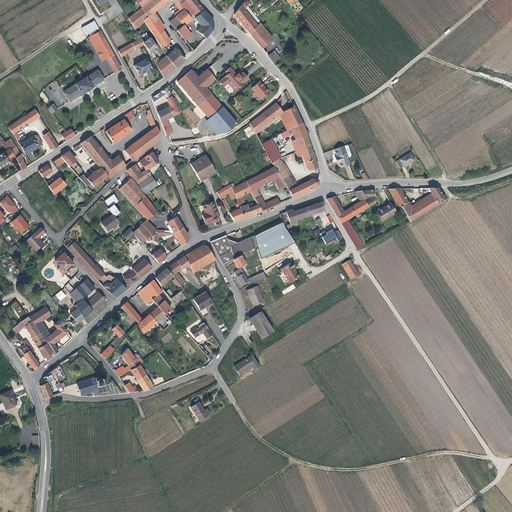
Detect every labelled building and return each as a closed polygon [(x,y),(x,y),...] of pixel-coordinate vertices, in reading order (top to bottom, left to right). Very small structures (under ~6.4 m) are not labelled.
[(135,0),(141,8),(151,0),(135,0)] [(161,47),(163,46),(170,42),(162,29),(152,14),(154,12),(168,0),(173,0),(179,9),(177,10),(178,11),(174,14),(175,14),(174,15),(175,16),(183,10),(179,4),(176,0),(151,0),(141,8),(148,17),(144,19),(144,20),(145,22),(151,31),(161,47)] [(197,31),(205,38),(213,29),(213,21),(199,6),(194,0),(184,0),(179,4),(183,10),(175,16),(183,25),(183,26),(191,20),(189,17),(192,15),(201,26),(197,31)] [(245,1),(234,15),(261,48),(269,42),(243,10),(247,7),(245,5),(247,2),(245,1)] [(243,10),(269,42),(272,39),(260,23),(247,6),(247,7),(243,10)] [(141,8),(128,19),(134,28),(144,20),(144,19),(148,17),(141,8)] [(152,14),(162,29),(165,27),(154,12),(152,14)] [(169,20),(177,30),(183,25),(175,16),(169,20)] [(134,28),(135,30),(145,22),(144,20),(134,28)] [(98,28),(94,21),(80,29),(84,36),(88,33),(98,28)] [(176,30),(184,40),(191,34),(183,26),(183,25),(177,30),(176,30)] [(98,28),(88,33),(90,37),(100,31),(98,28)] [(106,59),(114,73),(121,69),(100,31),(90,37),(88,38),(101,61),(106,59)] [(140,39),(142,42),(149,38),(146,33),(139,37),(140,39)] [(72,44),(79,50),(88,41),(81,35),(72,44)] [(142,42),(144,44),(149,54),(151,53),(152,52),(156,49),(149,38),(142,42)] [(118,51),(121,57),(144,44),(142,42),(140,39),(118,51)] [(170,62),(175,68),(184,60),(176,50),(174,50),(169,54),(166,57),(170,62)] [(274,51),(268,56),(273,64),(279,59),(274,51)] [(149,54),(164,77),(175,68),(170,62),(166,57),(166,56),(160,61),(158,58),(156,57),(153,53),(152,55),(151,53),(149,54)] [(147,58),(133,66),(139,76),(145,72),(147,74),(152,71),(149,67),(151,65),(147,58)] [(236,76),(230,68),(225,72),(227,75),(219,82),(223,88),(228,83),(235,91),(248,80),(242,73),(239,76),(238,75),(236,76)] [(207,70),(198,78),(190,69),(178,80),(176,81),(181,86),(198,106),(211,94),(206,87),(215,80),(207,70)] [(63,92),(69,102),(103,80),(97,70),(63,92)] [(268,92),(264,87),(263,88),(261,85),(262,85),(259,81),(251,89),(260,99),(268,92)] [(172,99),(166,89),(153,97),(152,98),(155,106),(166,99),(169,104),(168,107),(157,113),(166,135),(172,133),(167,119),(179,113),(172,99)] [(175,97),(172,99),(179,113),(181,111),(179,106),(180,106),(177,101),(176,101),(175,97)] [(47,108),(51,113),(56,110),(53,104),(47,108)] [(274,104),(249,124),(255,134),(278,115),(281,113),(274,104)] [(281,113),(278,115),(286,130),(290,128),(302,123),(294,106),(281,113)] [(14,132),(38,117),(34,111),(25,116),(24,114),(17,118),(18,120),(8,127),(17,141),(19,139),(14,132)] [(131,111),(121,118),(123,120),(125,123),(134,117),(131,111)] [(226,132),(236,124),(226,112),(216,120),(226,132)] [(151,127),(155,126),(151,114),(148,115),(146,116),(151,127)] [(125,123),(123,120),(104,132),(112,143),(130,132),(129,130),(131,129),(127,123),(125,124),(125,123)] [(124,151),(132,161),(156,142),(159,136),(156,127),(124,151)] [(61,134),(65,141),(74,135),(73,133),(70,128),(61,134)] [(42,136),(51,150),(57,146),(48,132),(42,136)] [(19,144),(25,154),(41,144),(37,136),(34,135),(19,144)] [(106,176),(108,178),(118,171),(109,160),(90,137),(80,144),(100,168),(106,176)] [(272,139),(263,143),(272,162),(282,157),(272,139)] [(0,154),(0,167),(14,158),(10,151),(8,147),(6,145),(3,147),(6,150),(0,154)] [(14,158),(20,170),(25,167),(15,147),(10,151),(14,158)] [(66,152),(60,157),(71,169),(77,176),(86,187),(90,184),(93,188),(106,176),(100,168),(97,170),(96,168),(88,175),(89,176),(86,178),(83,174),(82,170),(66,152)] [(316,167),(311,152),(302,156),(307,169),(309,170),(316,167)] [(134,165),(126,171),(131,178),(134,182),(137,180),(139,182),(149,175),(146,170),(158,162),(151,153),(139,161),(145,170),(139,175),(135,171),(137,169),(134,165)] [(334,157),(336,162),(338,161),(339,163),(341,170),(350,167),(346,153),(334,157)] [(409,153),(394,162),(399,169),(413,160),(409,153)] [(109,160),(118,171),(124,166),(116,155),(109,160)] [(215,173),(205,155),(189,164),(199,182),(215,173)] [(435,165),(430,156),(423,160),(428,169),(435,165)] [(279,159),(272,163),(274,167),(279,177),(286,186),(287,188),(291,186),(296,183),(284,164),(279,159)] [(47,165),(38,171),(42,177),(51,172),(47,165)] [(270,170),(246,182),(251,191),(255,200),(261,197),(256,189),(260,187),(259,186),(273,179),(279,190),(286,186),(279,177),(274,167),(274,168),(270,170)] [(59,178),(65,185),(77,176),(71,169),(59,178)] [(48,186),(55,198),(58,196),(56,193),(65,185),(59,178),(58,177),(48,186)] [(131,178),(118,189),(134,206),(145,196),(134,182),(131,178)] [(289,190),(292,198),(312,189),(317,186),(320,180),(313,179),(292,189),(289,190)] [(246,182),(232,189),(235,198),(236,199),(243,195),(251,191),(246,182)] [(230,185),(216,192),(226,209),(229,207),(224,198),(229,195),(231,200),(235,198),(232,189),(230,185)] [(408,202),(399,188),(388,189),(400,207),(410,221),(420,215),(416,209),(412,211),(406,202),(408,202)] [(444,200),(437,188),(420,188),(420,192),(430,192),(431,193),(437,204),(444,200)] [(375,195),(374,190),(360,191),(354,192),(360,202),(343,211),(334,197),(326,199),(344,229),(348,227),(349,226),(346,220),(356,214),(357,216),(361,214),(360,212),(375,203),(375,197),(374,197),(365,202),(363,198),(367,196),(375,195)] [(420,215),(437,204),(431,193),(411,205),(408,201),(408,202),(406,202),(412,211),(416,209),(420,215)] [(109,208),(119,201),(114,194),(104,201),(109,208)] [(238,204),(239,207),(243,206),(242,204),(245,202),(243,195),(236,199),(238,204)] [(12,214),(17,210),(14,207),(15,206),(6,196),(0,201),(0,203),(7,212),(9,211),(12,214)] [(145,196),(134,206),(147,220),(156,212),(145,196)] [(258,205),(261,211),(279,203),(277,197),(265,203),(261,196),(261,197),(255,200),(258,205)] [(54,202),(44,209),(49,216),(59,209),(54,202)] [(212,202),(203,205),(206,214),(202,215),(206,224),(212,222),(213,223),(213,222),(215,221),(216,222),(217,221),(217,220),(218,219),(212,202)] [(292,212),(292,210),(286,211),(290,224),(296,223),(295,220),(324,210),(321,202),(292,212)] [(228,213),(233,222),(244,218),(239,207),(238,204),(235,205),(237,209),(228,213)] [(239,207),(244,218),(257,213),(254,206),(253,206),(252,204),(245,206),(245,205),(243,206),(239,207)] [(383,222),(384,221),(397,213),(391,204),(383,209),(378,212),(377,212),(383,222)] [(28,226),(19,215),(10,222),(20,233),(28,226)] [(111,215),(100,223),(106,231),(118,223),(114,218),(116,218),(114,215),(113,216),(111,215)] [(322,226),(329,223),(326,216),(319,219),(316,220),(318,224),(320,223),(322,226)] [(173,232),(181,227),(176,217),(167,222),(173,232)] [(141,225),(151,235),(154,232),(155,230),(146,220),(141,225)] [(297,227),(298,232),(308,229),(307,224),(297,227)] [(132,233),(141,243),(151,235),(141,225),(132,233)] [(46,234),(41,227),(26,240),(35,252),(44,244),(38,238),(37,236),(38,235),(39,237),(41,239),(46,234)] [(173,232),(181,245),(187,241),(187,237),(181,227),(173,232)] [(348,227),(344,229),(355,248),(356,249),(357,249),(362,247),(357,238),(355,239),(348,227)] [(126,240),(132,233),(128,229),(122,235),(126,240)] [(338,241),(342,239),(338,230),(334,232),(332,229),(326,232),(325,230),(320,233),(326,244),(336,238),(338,241)] [(240,256),(257,247),(254,236),(238,243),(227,239),(225,236),(210,241),(223,265),(232,260),(240,256)] [(70,241),(64,245),(89,274),(108,293),(116,297),(126,289),(124,288),(121,285),(113,277),(109,275),(106,277),(96,267),(73,242),(72,243),(70,241)] [(183,256),(189,266),(193,272),(215,260),(205,246),(203,245),(183,256)] [(160,249),(151,255),(158,263),(166,257),(160,249)] [(61,275),(63,276),(65,274),(73,267),(72,265),(73,264),(63,253),(60,255),(54,261),(59,266),(57,268),(62,274),(61,275)] [(166,269),(172,276),(184,267),(185,269),(189,266),(183,256),(166,269)] [(244,265),(240,256),(232,260),(236,269),(244,265)] [(138,277),(139,278),(150,269),(150,267),(144,259),(132,269),(134,271),(138,277)] [(349,261),(342,265),(350,279),(357,275),(349,261)] [(290,264),(279,270),(288,284),(297,278),(292,269),(293,269),(290,264)] [(155,278),(161,286),(172,276),(166,269),(155,278)] [(234,274),(240,285),(248,281),(242,270),(234,274)] [(125,282),(121,285),(124,288),(128,285),(135,280),(138,277),(134,271),(130,274),(129,273),(123,278),(125,282)] [(264,272),(248,278),(250,283),(266,278),(264,272)] [(63,276),(56,282),(61,289),(63,288),(67,283),(71,280),(65,274),(63,276)] [(69,294),(77,302),(81,299),(94,288),(86,279),(74,290),(69,294)] [(169,289),(165,292),(170,299),(173,297),(183,289),(175,279),(173,281),(176,285),(177,284),(180,287),(172,292),(169,289)] [(153,280),(138,292),(146,304),(147,303),(149,305),(153,301),(151,300),(157,295),(161,292),(153,280)] [(67,283),(63,288),(69,294),(74,290),(67,283)] [(282,291),(284,295),(295,288),(293,285),(282,291)] [(256,286),(247,290),(250,298),(249,298),(252,306),(262,302),(256,286)] [(58,292),(52,297),(54,300),(61,295),(58,292)] [(200,310),(212,303),(205,292),(194,299),(200,310)] [(98,307),(105,301),(98,293),(85,303),(91,311),(97,306),(98,307)] [(153,301),(154,303),(164,314),(170,309),(157,295),(151,300),(153,301)] [(170,299),(175,306),(178,304),(173,297),(170,299)] [(76,309),(83,318),(91,311),(85,303),(81,299),(77,302),(73,305),(76,309)] [(126,302),(120,307),(134,323),(143,334),(164,314),(154,303),(153,304),(156,308),(142,320),(126,302)] [(44,307),(28,317),(31,322),(34,325),(37,323),(50,315),(44,307)] [(78,322),(83,318),(76,309),(69,314),(73,320),(70,323),(72,326),(77,323),(77,322),(78,321),(78,322)] [(272,333),(259,312),(257,314),(248,319),(261,340),(272,333)] [(27,315),(11,329),(16,334),(25,327),(31,322),(28,317),(27,315)] [(34,325),(52,356),(57,351),(52,344),(66,332),(61,325),(65,322),(61,317),(53,324),(56,329),(45,337),(37,323),(34,325)] [(45,358),(46,360),(52,356),(34,325),(31,322),(25,327),(32,338),(31,338),(44,359),(45,358)] [(213,336),(204,323),(199,327),(200,328),(197,330),(196,329),(191,332),(194,337),(199,333),(200,335),(203,333),(208,339),(213,336)] [(111,352),(121,339),(118,337),(122,333),(115,325),(110,329),(117,336),(111,343),(108,347),(100,354),(105,359),(111,352)] [(66,335),(59,341),(63,344),(70,338),(66,335)] [(22,342),(24,344),(28,349),(30,348),(24,339),(23,340),(20,336),(19,338),(22,342)] [(18,348),(33,369),(38,365),(32,357),(28,349),(24,344),(18,348)] [(120,355),(128,366),(131,370),(139,365),(143,362),(138,355),(137,354),(136,354),(135,354),(132,356),(127,348),(120,355)] [(232,367),(233,369),(237,376),(250,368),(251,369),(252,371),(257,368),(256,366),(252,360),(251,358),(250,357),(232,367)] [(139,365),(131,370),(130,370),(132,373),(144,391),(154,388),(153,387),(139,365)] [(122,367),(114,371),(118,376),(126,372),(130,370),(131,370),(128,366),(124,369),(122,367)] [(252,371),(251,369),(250,368),(237,376),(238,377),(239,379),(252,371)] [(55,374),(58,379),(65,376),(62,371),(55,374)] [(48,383),(54,380),(52,374),(46,377),(48,383)] [(106,393),(107,391),(105,390),(103,385),(105,384),(106,382),(105,378),(102,378),(97,379),(97,378),(95,377),(94,378),(94,377),(75,384),(79,396),(92,392),(94,396),(98,395),(98,396),(99,396),(99,394),(105,392),(106,393)] [(129,383),(134,392),(139,392),(132,381),(129,383)] [(46,383),(40,386),(45,399),(52,395),(46,383)] [(129,383),(124,386),(128,392),(130,392),(134,392),(129,383)] [(17,403),(10,389),(0,394),(0,398),(5,410),(16,405),(17,403)] [(203,411),(197,403),(190,408),(198,421),(209,415),(206,409),(203,411)]
